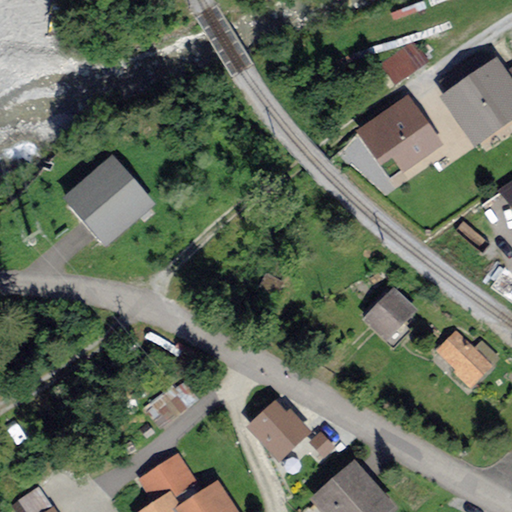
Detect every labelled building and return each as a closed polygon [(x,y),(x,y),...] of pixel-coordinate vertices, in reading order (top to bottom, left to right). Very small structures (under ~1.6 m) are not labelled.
[(396,84),(429,62),(414,39),(381,61),(396,84)] [(451,102),(476,138),(511,112),(511,95),(495,71),(493,72),(482,55),(441,83),(453,101),(451,102)] [(413,115),(371,145),(391,173),(433,143),(413,115)] [(118,164),(69,207),(100,242),(149,200),(118,164)] [(393,295),(368,321),(387,338),(412,312),(393,295)] [(436,351),(469,385),(496,357),(482,343),(473,352),(457,337),(448,346),(445,343),(436,351)] [(174,383),(144,404),(161,428),(191,408),(174,383)] [(276,404),(247,431),(279,465),(311,435),(290,412),(286,415),(276,404)] [(321,456),(335,448),(324,429),(310,437),(321,456)] [(317,502),(325,511),(380,511),(381,511),(368,496),(373,491),(354,470),(317,502)] [(162,508),(188,491),(174,471),(148,488),(162,508)] [(19,497),(29,511),(37,511),(52,503),(39,484),(19,497)] [(162,508),(156,511),(227,511),(216,494),(197,506),(188,491),(162,508)]
